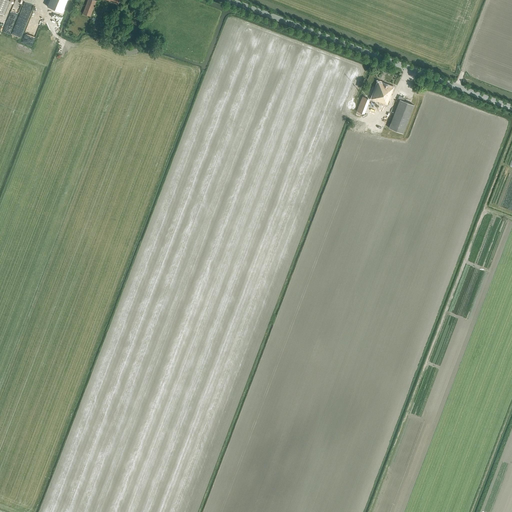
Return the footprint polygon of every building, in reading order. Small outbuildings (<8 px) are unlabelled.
[(0,0),(0,13),(4,15),(10,0),(0,0)] [(65,0),(51,0),(46,14),(61,20),(69,1),(65,0)] [(96,1),(95,0),(88,0),(83,14),(91,16),(96,1)] [(393,88),(378,82),(371,99),(382,103),(383,103),(387,104),(393,88)] [(367,98),(362,97),(357,112),(362,113),(367,98)] [(389,128),(403,133),(413,105),(399,100),(389,128)]
